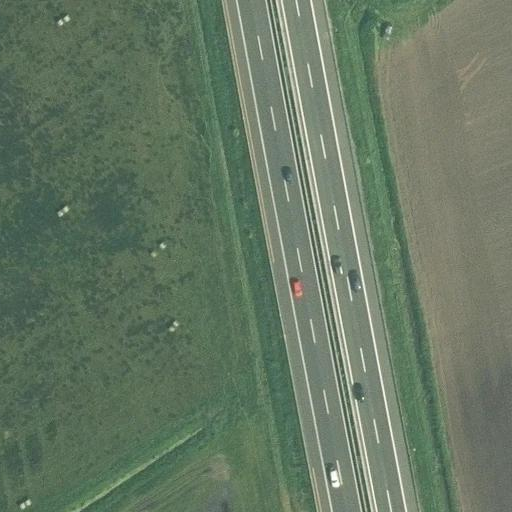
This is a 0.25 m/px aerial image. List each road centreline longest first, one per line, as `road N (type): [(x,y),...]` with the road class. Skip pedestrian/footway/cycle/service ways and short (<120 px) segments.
road 1 (motorway): [(391,511),(295,0)]
road 2 (motorway): [(250,0),(346,511)]
